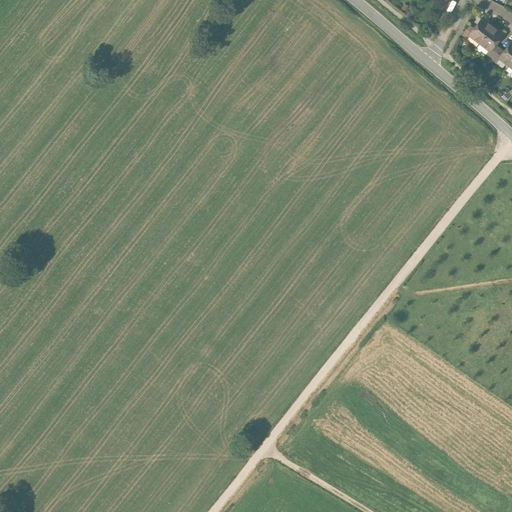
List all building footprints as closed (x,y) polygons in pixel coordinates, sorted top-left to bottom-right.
[(470,35),(480,43),(494,25),(484,17),(475,28),(470,35)] [(465,30),(470,35),(475,28),(470,24),(465,30)] [(504,33),(494,25),(480,43),(491,50),(496,43),(504,33)] [(500,58),(510,66),(511,63),(511,42),(506,51),(500,58)] [(506,51),(496,43),(491,50),(488,54),(493,58),(492,60),(496,63),(500,58),(506,51)]
